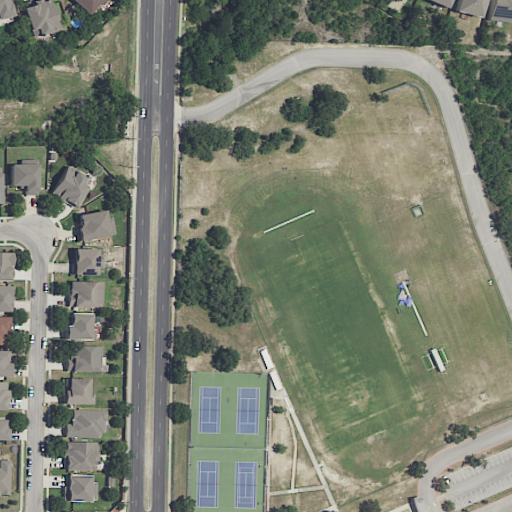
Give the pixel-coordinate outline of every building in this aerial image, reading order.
[(0,0),(0,18),(11,16),(7,0),(0,0)] [(50,0),(43,0),(23,6),(32,38),(59,29),(50,0)] [(71,0),(88,16),(102,0),(71,0)] [(449,0),(425,0),(445,9),(449,0)] [(478,17),(483,0),(456,0),(454,11),(478,17)] [(511,18),(511,0),(489,0),(487,20),(511,23),(511,18)] [(37,194),(37,164),(9,164),(10,186),(23,186),(23,194),(37,194)] [(51,196),(76,207),(90,177),(64,165),(51,196)] [(114,235),(112,217),(105,218),(104,210),(75,214),(79,240),(114,235)] [(97,249),(72,248),(72,274),(97,275),(97,268),(103,268),(103,258),(97,258),(97,249)] [(11,252),(0,251),(0,280),(10,281),(11,252)] [(68,306),(101,307),(102,281),(68,281),(68,306)] [(0,311),(11,312),(12,286),(0,285),(0,311)] [(90,313),(69,313),(68,325),(65,325),(64,339),(96,340),(96,329),(90,329),(90,313)] [(100,346),(67,346),(67,370),(100,371),(100,346)] [(10,350),(0,349),(0,376),(10,376),(10,350)] [(93,404),(94,394),(88,394),(89,378),(64,377),(63,404),(93,404)] [(8,381),(0,381),(0,409),(7,410),(8,381)] [(0,439),(9,440),(9,420),(0,419),(0,439)] [(62,470),(96,470),(96,442),(63,441),(62,470)] [(0,495),(9,495),(10,460),(0,459),(0,495)] [(89,475),(63,474),(63,500),(95,501),(95,482),(89,482),(89,475)]
